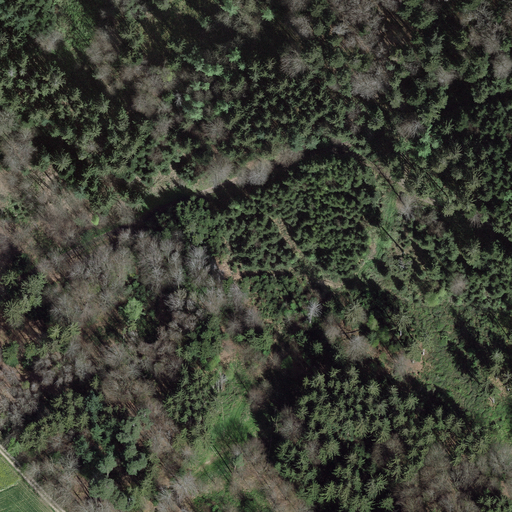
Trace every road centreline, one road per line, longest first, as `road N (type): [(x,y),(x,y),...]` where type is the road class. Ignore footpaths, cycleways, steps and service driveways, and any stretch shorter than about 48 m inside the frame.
road 1 (track): [(0,290),(207,191),(511,92)]
road 2 (track): [(341,146),(511,237)]
